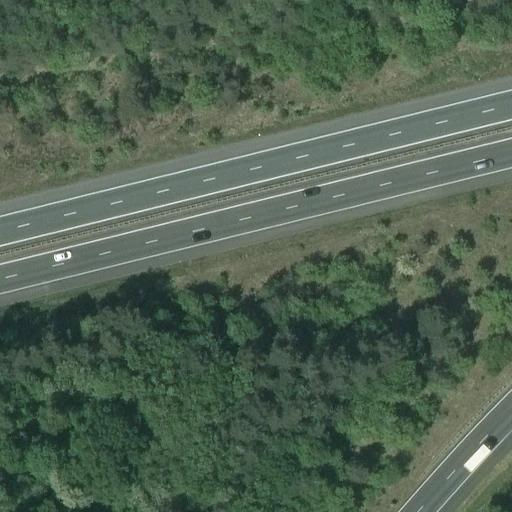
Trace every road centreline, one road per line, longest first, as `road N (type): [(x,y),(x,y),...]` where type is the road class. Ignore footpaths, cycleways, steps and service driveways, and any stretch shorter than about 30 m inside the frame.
road 1 (motorway): [(511,105),(0,232)]
road 2 (motorway): [(0,279),(511,153)]
road 3 (motorway): [(422,511),(511,414)]
